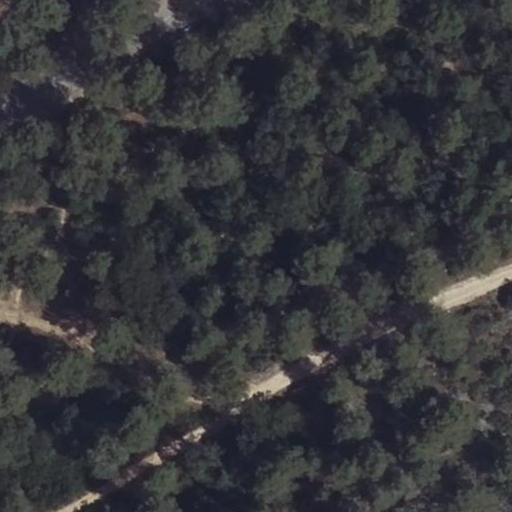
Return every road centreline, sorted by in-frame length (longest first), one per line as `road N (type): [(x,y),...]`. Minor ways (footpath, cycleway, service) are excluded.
road 1 (track): [(70,511),(401,306),(511,273)]
road 2 (residential): [(198,0),(0,111)]
